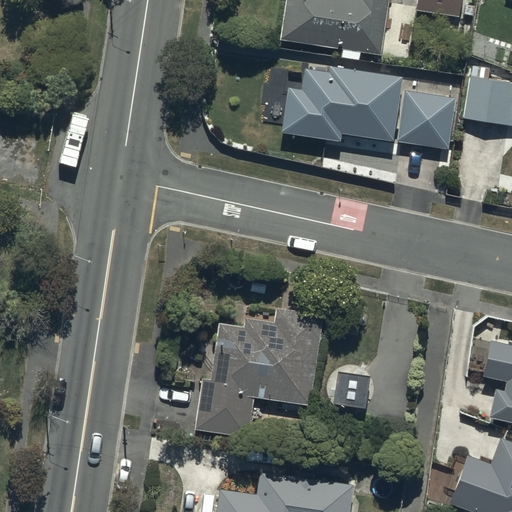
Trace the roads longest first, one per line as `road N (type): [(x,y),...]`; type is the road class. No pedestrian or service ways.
road 1 (residential): [(511,262),(119,177)]
road 2 (tertiary): [(119,177),(71,511)]
road 3 (tertiary): [(146,0),(119,177)]
road 4 (track): [(119,177),(0,146)]
